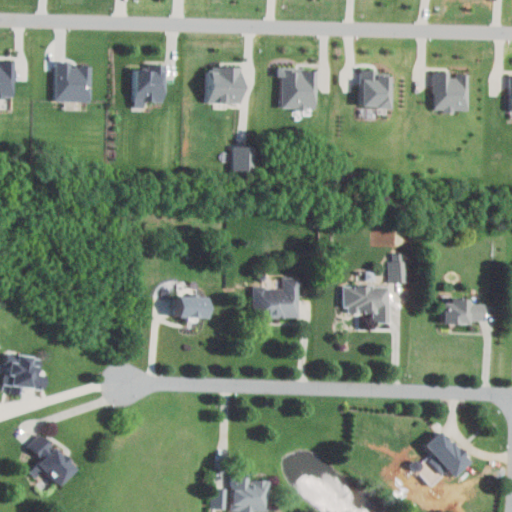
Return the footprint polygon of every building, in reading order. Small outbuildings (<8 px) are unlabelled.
[(0,96),(12,97),(13,62),(0,61),(0,96)] [(90,66),(70,66),(70,61),(55,61),(54,100),(90,101),(90,66)] [(133,66),(133,107),(143,107),(143,101),(163,101),(163,66),(133,66)] [(316,68),(276,67),(276,76),(281,76),(280,108),(315,109),(316,68)] [(241,68),(209,68),(208,102),(240,103),(241,68)] [(389,107),(390,71),(360,70),(359,106),(389,107)] [(467,110),(468,74),(450,74),(450,71),(433,71),(432,110),(467,110)] [(254,146),(232,146),(232,168),(253,168),(254,146)] [(403,251),(388,252),(389,281),(404,280),(403,251)] [(298,275),(281,276),(281,285),(252,286),(252,316),(298,315),(298,275)] [(387,283),(342,284),(343,310),(371,309),(371,320),(387,320),(387,283)] [(206,294),(176,293),(175,314),(206,315),(206,294)] [(442,320),(481,321),(481,301),(469,301),(469,297),(442,296),(442,320)] [(22,385),(40,388),(42,374),(35,373),(36,361),(29,360),(30,354),(6,350),(1,382),(10,383),(9,392),(20,393),(22,385)] [(440,472),(445,467),(452,474),(469,459),(440,427),(423,442),(433,454),(428,458),(440,472)] [(74,467),(40,431),(27,443),(41,457),(28,469),(35,476),(43,468),(58,483),(74,467)] [(268,478),(249,478),(249,471),(231,471),(231,509),(238,509),(238,511),(252,511),(252,509),(267,510),(268,478)] [(211,507),(225,507),(225,486),(211,486),(211,507)]
